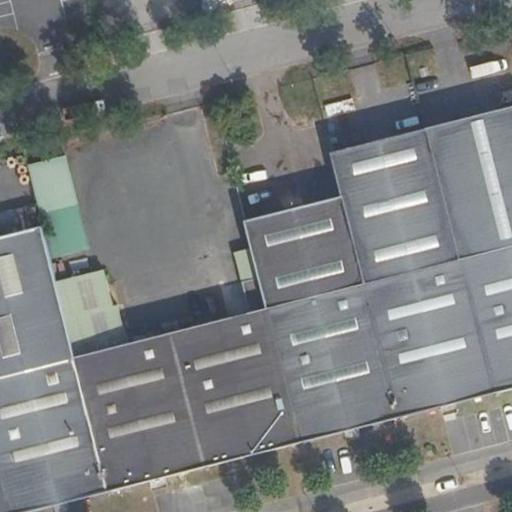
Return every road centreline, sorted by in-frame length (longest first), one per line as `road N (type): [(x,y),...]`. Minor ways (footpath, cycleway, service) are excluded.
road 1 (unclassified): [(0,115),(452,0)]
road 2 (unclassified): [(511,449),(265,511)]
